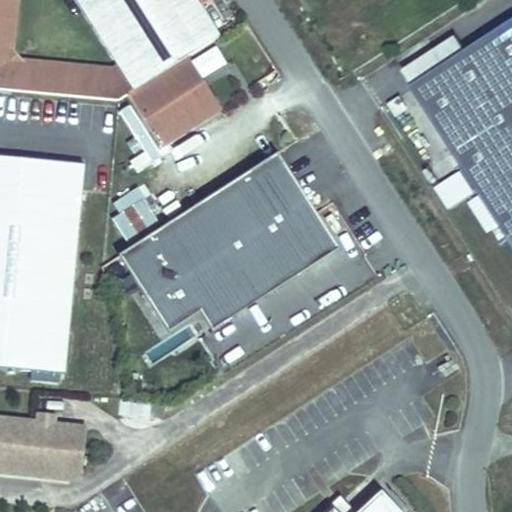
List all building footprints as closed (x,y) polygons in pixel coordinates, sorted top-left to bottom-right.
[(17,0),(0,0),(0,91),(119,104),(222,36),(199,0),(80,0),(120,66),(114,69),(26,60),(15,47),(17,0)] [(511,17),(416,83),(457,146),(511,226),(511,17)] [(226,106),(192,56),(180,64),(213,114),(226,106)] [(213,114),(180,64),(133,94),(167,145),(213,114)] [(457,146),(416,83),(391,100),(433,163),(457,146)] [(84,162),(0,153),(0,366),(63,372),(84,162)] [(276,157),(150,237),(211,334),(337,251),(276,157)] [(36,423),(0,419),(0,470),(82,480),(86,429),(55,424),(56,416),(37,414),(36,423)] [(408,511),(382,485),(354,511),(333,511),(330,508),(325,511),(408,511)]
